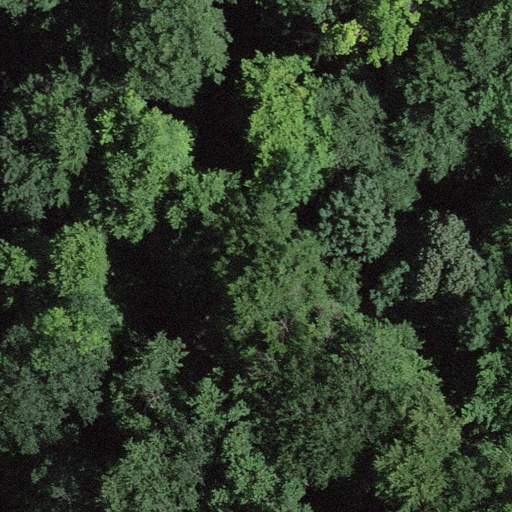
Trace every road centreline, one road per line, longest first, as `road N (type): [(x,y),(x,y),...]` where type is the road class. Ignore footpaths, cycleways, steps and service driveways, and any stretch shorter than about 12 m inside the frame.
road 1 (track): [(94,511),(217,318),(311,207),(443,94),(511,61)]
road 2 (track): [(217,318),(511,197)]
